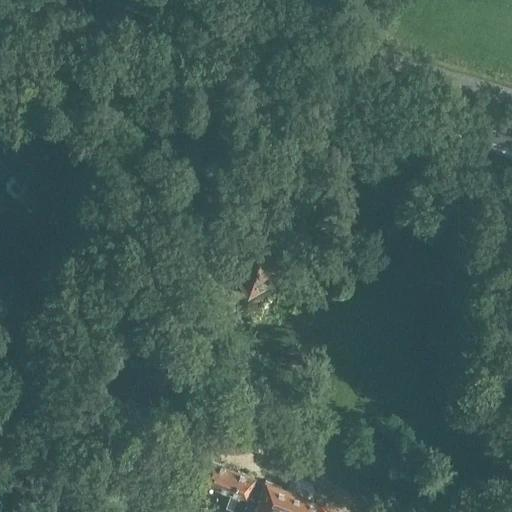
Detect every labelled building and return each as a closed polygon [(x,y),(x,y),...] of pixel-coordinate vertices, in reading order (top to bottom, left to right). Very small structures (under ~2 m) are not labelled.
[(36,154),(35,155),(20,139),(0,157),(0,159),(28,189),(50,168),(36,154)] [(247,295),(278,276),(251,231),(220,250),(247,295)] [(198,368),(175,325),(150,338),(173,381),(198,368)] [(255,478),(209,461),(202,480),(232,491),(227,504),(242,510),(255,478)] [(290,481),(286,491),(266,483),(254,511),(322,511),(325,505),(311,500),(314,490),(311,485),(295,479),(290,481)]
